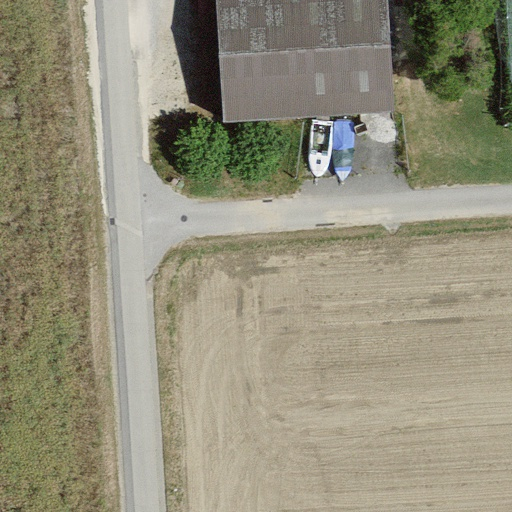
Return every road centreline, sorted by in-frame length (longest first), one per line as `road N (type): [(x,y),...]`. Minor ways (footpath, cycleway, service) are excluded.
road 1 (unclassified): [(137,0),(169,511)]
road 2 (track): [(511,196),(150,218)]
